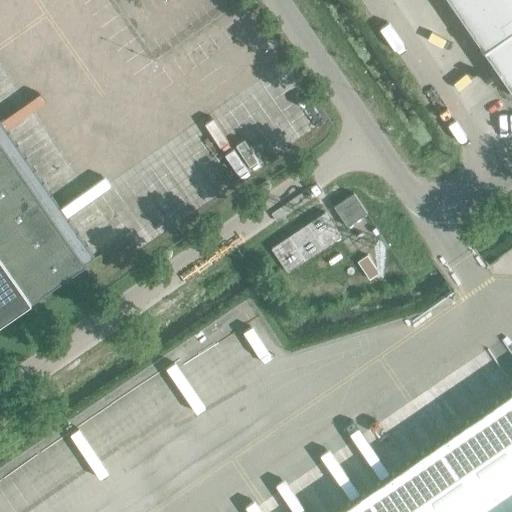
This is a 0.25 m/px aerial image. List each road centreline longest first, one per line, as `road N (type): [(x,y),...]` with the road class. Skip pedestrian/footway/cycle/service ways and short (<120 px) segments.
road 1 (unclassified): [(0,387),(372,136)]
road 2 (unclassified): [(505,171),(384,0)]
road 3 (unclassified): [(372,136),(425,208),(448,210),(505,171)]
road 4 (unclassified): [(372,136),(275,0)]
